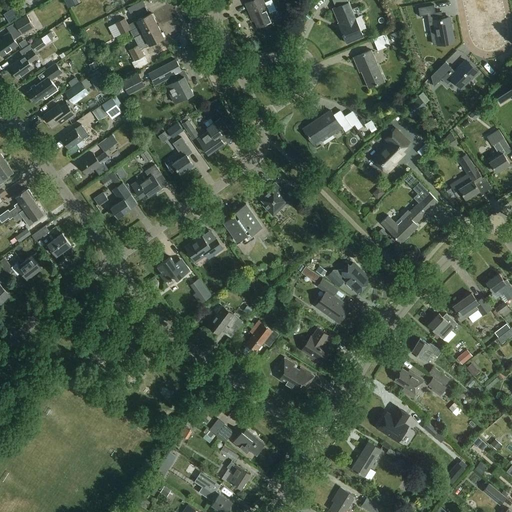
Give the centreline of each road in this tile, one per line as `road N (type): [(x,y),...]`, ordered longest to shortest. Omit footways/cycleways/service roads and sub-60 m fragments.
road 1 (residential): [(314,443),(418,289),(494,220)]
road 2 (residential): [(314,443),(173,335),(112,260)]
road 3 (residential): [(112,260),(256,160),(264,144),(258,115)]
road 4 (residential): [(112,260),(0,102)]
road 5 (residential): [(238,68),(291,53),(313,67),(305,89),(258,115)]
road 6 (residential): [(0,358),(112,260)]
road 7 (residential): [(459,0),(466,41),(484,55),(511,40),(504,0)]
